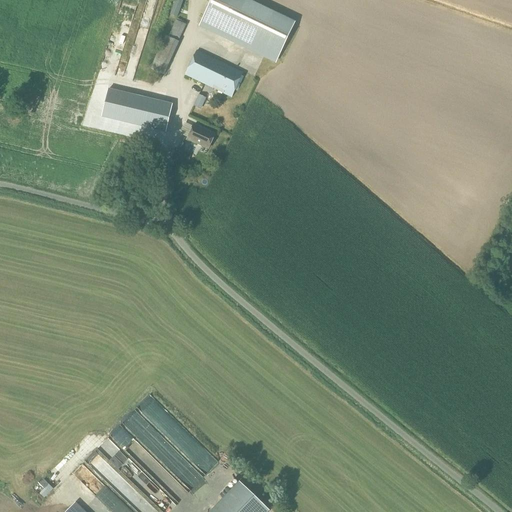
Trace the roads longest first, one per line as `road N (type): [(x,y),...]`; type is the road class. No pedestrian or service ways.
road 1 (unclassified): [(495,511),(176,235),(0,188)]
road 2 (unknown): [(176,235),(171,191),(189,0)]
